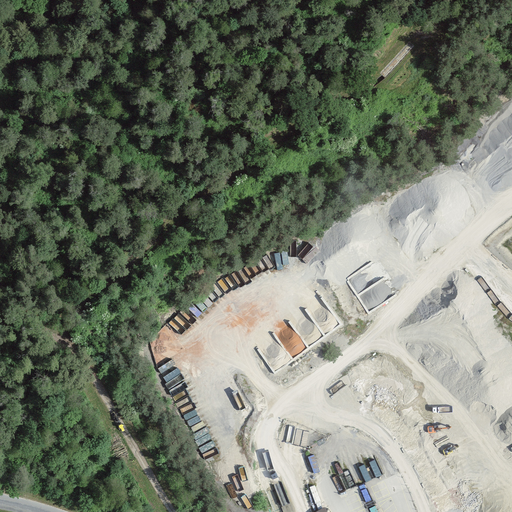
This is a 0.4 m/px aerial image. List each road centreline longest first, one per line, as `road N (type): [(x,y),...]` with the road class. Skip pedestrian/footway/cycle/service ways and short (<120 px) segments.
road 1 (track): [(511,194),(434,278),(313,378),(288,476),(301,511)]
road 2 (track): [(0,278),(29,299),(179,511)]
road 3 (track): [(370,336),(417,352),(511,454)]
road 4 (unknown): [(307,402),(361,415),(403,458),(433,511)]
